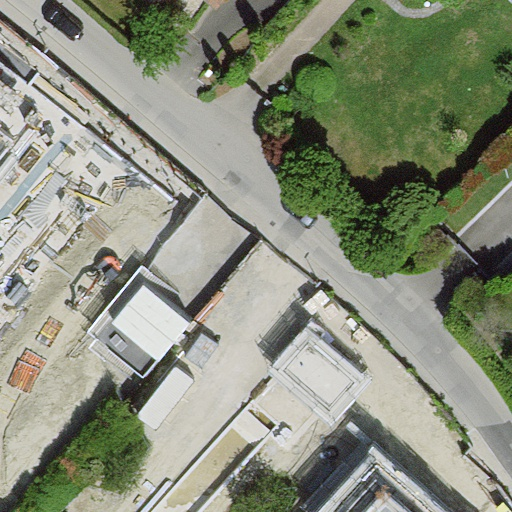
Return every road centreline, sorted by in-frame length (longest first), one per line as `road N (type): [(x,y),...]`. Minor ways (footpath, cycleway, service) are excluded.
road 1 (residential): [(511,447),(337,249),(33,0)]
road 2 (unknown): [(289,208),(35,511)]
